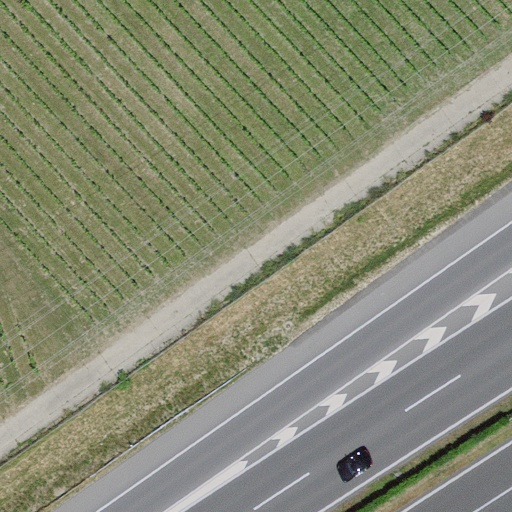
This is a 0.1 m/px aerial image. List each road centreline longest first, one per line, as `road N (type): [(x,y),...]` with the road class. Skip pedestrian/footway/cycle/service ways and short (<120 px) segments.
road 1 (track): [(511,73),(0,437)]
road 2 (motorway): [(511,247),(164,511)]
road 3 (motorway): [(511,344),(251,511)]
